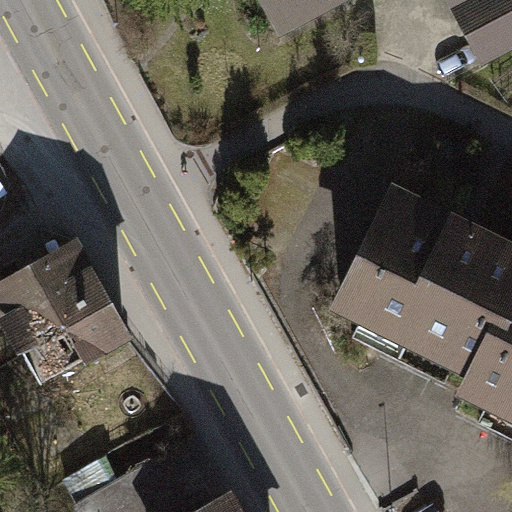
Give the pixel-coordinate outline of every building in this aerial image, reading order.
[(274,0),(286,22),(326,0),(274,0)] [(481,0),(452,0),(459,12),(481,0)] [(511,0),(481,0),(459,12),(473,38),(511,16),(511,0)] [(511,16),(473,38),(485,60),(511,45),(511,16)] [(454,222),(396,193),(340,305),(362,316),(352,336),(466,393),(511,299),(511,250),(470,229),(465,240),(449,232),(454,222)] [(0,309),(12,332),(40,382),(125,335),(76,245),(0,286),(0,309)] [(511,299),(466,393),(457,411),(511,437),(511,299)] [(0,338),(12,332),(0,309),(0,338)] [(160,511),(180,501),(157,461),(78,506),(81,511),(160,511)] [(234,511),(226,497),(199,511),(234,511)]
